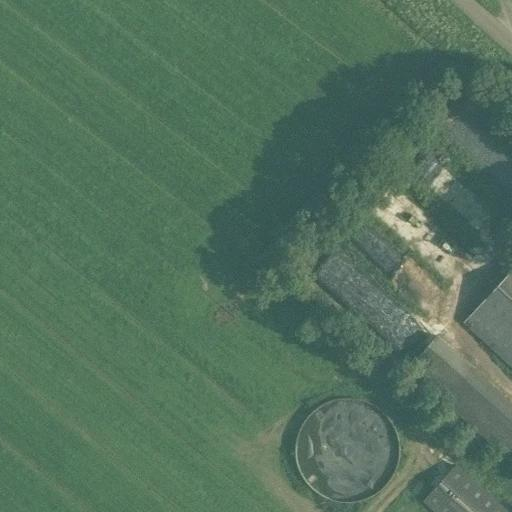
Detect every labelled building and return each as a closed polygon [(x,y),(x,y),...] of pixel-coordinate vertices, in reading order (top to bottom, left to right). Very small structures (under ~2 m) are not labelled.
[(482,169),(500,150),(460,111),(442,130),(482,169)] [(511,268),(462,323),(511,369),(511,268)] [(511,401),(437,335),(406,369),(511,465),(511,401)] [(375,396),(293,421),(319,504),(401,478),(375,396)] [(433,511),(510,511),(456,464),(422,502),(433,511)]
